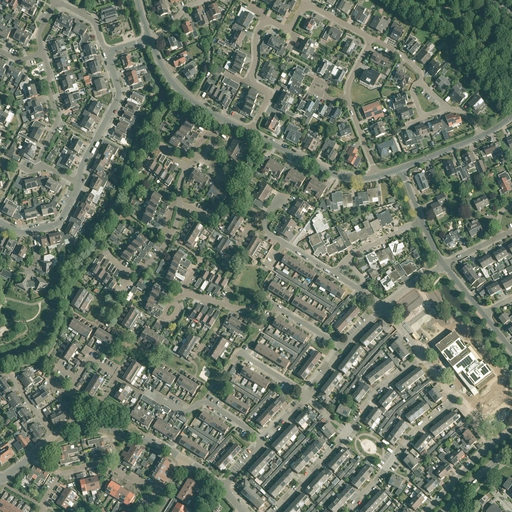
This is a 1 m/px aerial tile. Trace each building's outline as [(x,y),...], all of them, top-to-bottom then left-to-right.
[(10,0),(8,4),(13,7),(12,10),(15,11),(17,7),(16,7),(20,0),(19,0),(10,0)] [(25,10),(30,2),(26,0),(24,0),(22,5),(19,3),(16,9),(21,12),(23,9),(25,10)] [(166,9),(170,8),(167,0),(159,0),(160,4),(155,5),(158,13),(159,12),(161,16),(168,13),(166,9)] [(274,0),(274,1),(277,2),(272,10),(279,13),(283,4),(280,2),(280,0),(274,0)] [(287,7),(283,4),(279,13),(285,17),(289,9),(292,10),(296,2),(293,0),(291,4),(289,3),(287,7)] [(347,15),(351,6),(340,0),(339,0),(334,10),(339,12),(340,11),(347,15)] [(35,4),(30,2),(25,10),(28,12),(26,14),(32,17),(35,12),(32,10),(35,4)] [(216,16),(216,15),(220,14),(216,5),(209,7),(210,12),(211,12),(211,13),(207,15),(210,22),(215,20),(217,19),(216,16)] [(106,23),(116,20),(117,22),(124,19),(123,15),(115,18),(115,15),(116,15),(114,10),(117,10),(115,6),(111,7),(101,10),(102,14),(104,14),(106,18),(105,19),(106,23)] [(364,25),(368,18),(363,15),(366,10),(358,6),(355,11),(358,13),(354,19),(359,22),(359,23),(364,25)] [(242,19),(250,23),(253,18),(249,16),(251,13),(243,8),(242,12),(245,13),(242,19)] [(203,26),(208,24),(206,16),(203,17),(200,11),(193,13),(197,23),(202,21),(203,26)] [(63,27),(67,19),(63,16),(59,22),(57,21),(53,28),(55,30),(57,27),(62,30),(63,27)] [(318,26),(320,22),(313,18),(312,22),(308,20),(304,28),(307,29),(306,31),(310,32),(313,26),(314,27),(315,24),(318,26)] [(388,26),(391,21),(386,19),(385,22),(376,18),(371,27),(381,32),(385,25),(388,26)] [(72,21),(67,19),(63,27),(66,29),(64,31),(66,32),(66,33),(69,34),(72,29),(69,27),(72,21)] [(250,23),(242,19),(239,24),(236,22),(234,26),(237,27),(240,29),(242,26),(247,29),(250,23)] [(194,38),(195,38),(196,40),(199,39),(198,37),(195,28),(191,29),(189,23),(182,26),(185,35),(192,33),(194,38)] [(401,34),(404,29),(402,28),(402,27),(401,27),(400,27),(397,26),(398,25),(394,23),(390,31),(393,33),(391,37),(397,41),(399,38),(400,38),(402,34),(401,34)] [(72,29),(69,34),(71,36),(73,33),(78,35),(82,27),(78,24),(74,30),(72,29)] [(121,35),(124,34),(121,24),(111,27),(112,31),(110,31),(112,36),(117,35),(117,34),(120,33),(121,35)] [(15,30),(14,32),(16,33),(13,39),(19,42),(23,34),(20,32),(22,29),(17,26),(15,30)] [(5,29),(1,37),(7,40),(10,34),(12,35),(14,32),(15,30),(10,27),(8,30),(5,29)] [(87,29),(82,27),(78,35),(83,38),(80,42),(83,43),(87,37),(84,36),(87,29)] [(242,30),(240,29),(237,27),(235,31),(237,32),(235,34),(236,35),(234,38),(242,42),(242,41),(243,41),(246,37),(240,33),(242,30)] [(338,41),(342,33),(332,28),(331,32),(330,31),(330,33),(326,31),(323,39),(327,41),(330,36),(338,41)] [(23,34),(19,42),(24,45),(27,39),(30,40),(33,35),(28,32),(26,35),(23,34)] [(350,56),(356,45),(355,44),(356,41),(346,36),(344,40),(348,41),(342,52),(350,56)] [(405,45),(408,48),(407,50),(412,55),(419,47),(414,42),(416,40),(414,37),(413,38),(410,36),(406,42),(405,45)] [(274,49),(278,40),(272,37),(269,43),(264,40),(261,46),(267,49),(269,46),(274,49)] [(51,50),(61,47),(59,41),(61,41),(60,38),(54,40),(54,43),(50,44),(51,48),(51,50)] [(178,50),(183,48),(179,39),(175,40),(174,38),(168,41),(168,42),(165,43),(167,50),(170,49),(170,50),(171,49),(177,47),(178,50)] [(222,41),(221,42),(225,44),(232,48),(234,45),(239,48),(239,47),(240,47),(242,43),(241,43),(242,42),(234,38),(233,40),(232,40),(232,41),(230,40),(229,42),(226,40),(225,42),(222,41)] [(302,46),(314,53),(315,50),(310,47),(312,44),(314,46),(316,42),(310,39),(309,42),(305,40),(303,43),(303,42),(302,42),(300,45),(301,45),(302,46)] [(278,40),(274,49),(278,51),(276,53),(282,56),(285,51),(282,49),(284,44),(278,40)] [(86,53),(95,50),(93,45),(86,47),(85,44),(79,46),(81,51),(85,50),(86,53)] [(314,53),(302,46),(299,52),(302,54),(301,57),(307,60),(308,57),(309,57),(310,54),(312,55),(314,53)] [(61,47),(51,50),(52,53),(53,52),(54,56),(58,55),(59,58),(60,57),(66,56),(66,55),(67,55),(66,50),(62,51),(61,47)] [(429,50),(425,47),(420,53),(422,55),(417,60),(424,65),(430,58),(426,53),(429,50)] [(95,50),(86,53),(87,56),(84,57),(85,59),(83,59),(84,63),(91,61),(90,58),(96,56),(95,50)] [(187,55),(184,50),(178,53),(180,56),(172,61),(176,68),(178,66),(179,67),(183,65),(183,64),(186,62),(183,57),(187,55)] [(243,64),(243,63),(246,58),(240,56),(242,53),(236,50),(235,53),(238,54),(235,59),(236,60),(243,64)] [(387,63),(390,57),(383,54),(382,57),(375,53),(370,61),(382,67),(384,62),(387,63)] [(123,64),(131,62),(130,56),(129,56),(128,54),(121,56),(122,58),(121,59),(123,64)] [(66,56),(60,57),(60,60),(56,61),(57,65),(56,65),(57,68),(66,65),(64,59),(67,58),(66,56)] [(236,60),(234,65),(242,69),(244,64),(243,63),(243,64),(236,60)] [(334,68),(327,64),(328,62),(324,60),(317,73),(322,76),(324,73),(330,76),(331,74),(334,68)] [(91,61),(84,63),(86,68),(90,67),(91,70),(100,68),(98,62),(92,64),(91,61)] [(196,73),(193,69),(197,67),(193,61),(186,66),(188,69),(183,73),(186,77),(188,79),(196,73)] [(434,77),(441,69),(438,67),(438,66),(433,61),(428,66),(432,70),(429,73),(434,77)] [(133,67),(131,62),(123,64),(124,70),(125,69),(126,72),(136,69),(135,66),(133,67)] [(234,65),(231,63),(227,71),(236,75),(237,73),(240,74),(242,69),(234,65)] [(275,78),(277,74),(270,70),(273,66),(266,63),(262,71),(265,72),(263,77),(269,81),(271,77),(275,78)] [(66,65),(57,68),(58,70),(59,74),(64,73),(65,75),(72,73),(71,70),(68,71),(67,68),(70,67),(70,64),(66,65)] [(301,83),(304,77),(302,76),(305,70),(297,66),(295,69),(297,70),(294,74),(290,72),(288,76),(294,79),(301,83)] [(335,66),(334,68),(331,74),(336,77),(335,80),(341,83),(348,70),(343,68),(342,70),(335,66)] [(8,74),(5,72),(3,76),(6,77),(6,76),(9,78),(10,76),(12,77),(16,70),(11,67),(8,74)] [(100,68),(91,70),(92,73),(88,75),(90,80),(96,78),(95,75),(101,73),(100,68)] [(21,73),(16,70),(12,77),(15,78),(13,81),(15,83),(14,86),(16,87),(20,80),(18,79),(21,73)] [(378,78),(380,75),(371,70),(370,73),(365,71),(361,79),(373,86),(378,78)] [(128,80),(140,77),(139,74),(136,75),(135,71),(126,74),(127,78),(128,80)] [(406,85),(408,81),(409,82),(410,79),(409,78),(403,75),(403,74),(397,71),(394,79),(399,82),(397,86),(403,89),(405,84),(406,85)] [(72,73),(65,75),(66,78),(61,79),(62,83),(61,83),(62,86),(76,81),(75,79),(71,80),(70,77),(74,75),(73,73),(72,73)] [(140,79),(140,77),(128,80),(128,83),(129,83),(130,86),(139,84),(138,80),(140,79)] [(97,82),(96,78),(90,80),(91,86),(95,84),(96,88),(105,85),(103,80),(97,82)] [(444,92),(451,84),(446,80),(445,81),(441,78),(436,83),(440,87),(440,88),(444,92)] [(294,79),(290,87),(288,85),(285,89),(289,91),(294,94),(298,96),(302,90),(299,89),(302,83),(301,83),(294,79)] [(76,81),(62,86),(63,88),(64,88),(65,92),(69,90),(70,93),(72,92),(78,90),(78,88),(73,89),(72,85),(76,84),(76,81)] [(215,89),(216,88),(211,86),(211,84),(209,83),(206,88),(208,90),(206,94),(211,96),(215,89)] [(459,104),(464,98),(465,99),(467,97),(467,95),(466,93),(464,93),(462,95),(460,93),(461,92),(459,90),(461,87),(461,85),(458,83),(455,86),(449,92),(452,95),(450,97),(454,101),(455,100),(459,104)] [(27,94),(36,91),(34,86),(27,88),(26,85),(20,87),(21,90),(23,89),(25,95),(28,94),(27,94)] [(105,85),(96,88),(97,91),(93,92),(95,97),(101,95),(100,92),(107,90),(105,85)] [(211,96),(211,97),(216,100),(220,93),(220,92),(215,89),(211,96)] [(27,94),(28,94),(29,99),(23,101),(24,104),(26,103),(31,102),(31,99),(38,96),(36,91),(27,94)] [(255,100),(258,95),(250,91),(247,95),(248,96),(255,100)] [(294,94),(289,91),(287,95),(283,93),(280,99),(288,103),(291,97),(292,98),(294,94)] [(478,109),(484,103),(477,97),(480,94),(477,92),(474,95),(476,97),(469,105),(474,110),(472,111),(477,115),(481,111),(478,109)] [(142,103),(144,99),(133,93),(130,98),(132,100),(131,102),(138,106),(140,102),(142,103)] [(216,100),(215,101),(220,103),(224,96),(225,95),(220,93),(216,100)] [(402,103),(407,101),(404,93),(394,97),(396,103),(392,104),(394,109),(403,106),(402,103)] [(74,101),(77,100),(76,98),(73,99),(72,95),(63,98),(64,101),(64,102),(65,104),(74,101)] [(220,103),(219,104),(225,107),(226,105),(228,106),(232,101),(229,99),(224,96),(220,103)] [(248,96),(246,101),(247,101),(254,105),(256,100),(255,100),(248,96)] [(91,107),(99,111),(102,107),(96,103),(97,101),(92,97),(90,100),(94,102),(91,107)] [(288,103),(280,99),(277,104),(280,106),(278,110),(284,113),(286,109),(285,108),(288,103)] [(36,100),(31,102),(26,103),(27,108),(29,108),(30,111),(31,111),(31,110),(41,108),(42,107),(41,102),(37,103),(36,100)] [(74,101),(65,104),(65,107),(66,107),(67,110),(72,109),(73,111),(79,109),(78,107),(76,107),(74,101)] [(247,101),(244,106),(245,107),(252,110),(255,105),(254,105),(247,101)] [(301,101),(299,105),(298,108),(297,109),(305,113),(303,116),(307,118),(310,112),(314,105),(309,102),(307,104),(301,101)] [(138,112),(140,108),(128,102),(125,107),(128,109),(127,112),(133,115),(136,111),(138,112)] [(375,120),(382,118),(380,111),(381,111),(378,103),(363,108),(367,119),(374,116),(375,120)] [(310,112),(307,118),(308,118),(307,120),(309,121),(310,119),(311,120),(312,117),(320,121),(323,116),(327,108),(322,105),(320,108),(314,105),(310,112)] [(99,111),(91,107),(89,112),(85,110),(84,113),(89,116),(91,113),(97,116),(99,111)] [(245,107),(242,112),(241,111),(239,114),(245,116),(246,114),(250,116),(253,111),(252,110),(245,107)] [(31,110),(31,111),(32,114),(28,116),(30,122),(41,119),(39,114),(43,113),(42,112),(43,112),(44,111),(43,109),(42,108),(41,108),(31,110)] [(333,111),(327,108),(323,116),(331,120),(329,122),(332,124),(331,127),(332,128),(334,125),(333,124),(335,121),(337,117),(339,118),(342,112),(340,111),(334,108),(333,111)] [(403,120),(413,116),(410,109),(405,111),(404,108),(397,111),(398,114),(400,113),(403,120)] [(7,116),(4,114),(0,120),(0,121),(4,124),(6,121),(10,124),(15,113),(10,111),(7,116)] [(134,122),(136,118),(125,112),(122,117),(125,118),(123,121),(130,125),(132,121),(134,122)] [(89,116),(84,113),(82,115),(86,117),(83,122),(91,126),(94,121),(88,118),(89,116)] [(443,120),(446,130),(447,133),(453,130),(451,125),(460,122),(458,115),(453,117),(452,114),(445,117),(446,119),(443,120)] [(278,123),(281,118),(275,115),(272,121),(268,119),(264,127),(268,129),(267,130),(274,133),(279,124),(278,123)] [(446,130),(443,120),(440,121),(439,119),(435,121),(436,122),(430,124),(433,132),(439,130),(440,132),(446,130)] [(32,133),(40,137),(43,133),(39,130),(42,124),(37,121),(34,122),(31,128),(34,129),(32,133)] [(130,131),(132,127),(120,121),(118,126),(120,128),(119,131),(126,134),(128,130),(130,131)] [(91,126),(83,122),(81,127),(74,123),(73,126),(81,131),(83,128),(89,131),(91,126)] [(182,127),(190,132),(191,133),(194,127),(187,122),(185,125),(184,124),(182,127)] [(382,128),(384,128),(382,122),(370,127),(372,132),(373,132),(376,138),(384,134),(382,128)] [(296,144),(301,135),(296,132),(298,129),(290,124),(284,134),(288,136),(286,139),(296,144)] [(342,137),(351,133),(348,126),(342,129),(341,125),(334,128),(336,134),(340,133),(342,137)] [(421,137),(429,134),(427,126),(424,127),(423,125),(415,129),(418,136),(421,135),(421,137)] [(190,132),(182,127),(180,130),(179,130),(177,133),(185,137),(186,138),(193,142),(195,141),(191,138),(189,137),(188,134),(190,132)] [(125,140),(124,140),(127,136),(116,130),(113,135),(115,137),(113,139),(122,144),(123,144),(125,140)] [(416,140),(414,135),(411,136),(409,131),(402,133),(405,142),(405,143),(406,146),(407,147),(409,146),(411,146),(417,144),(416,141),(416,140)] [(40,137),(32,133),(31,136),(28,134),(27,135),(26,136),(23,135),(22,137),(26,140),(30,141),(31,139),(38,142),(40,137)] [(185,137),(177,133),(175,136),(175,135),(173,138),(180,143),(189,148),(190,146),(186,144),(186,143),(184,142),(183,140),(185,137)] [(317,143),(314,141),(311,140),(313,135),(311,134),(308,133),(303,143),(306,144),(304,148),(312,152),(317,143)] [(72,145),(80,149),(83,144),(77,141),(78,138),(73,136),(72,138),(74,139),(72,142),(74,143),(72,145)] [(180,143),(173,138),(171,141),(170,141),(168,144),(177,149),(180,143)] [(26,143),(23,148),(34,153),(37,149),(30,145),(32,142),(30,141),(26,140),(25,142),(26,143)] [(232,145),(230,148),(238,153),(240,150),(242,151),(245,147),(245,148),(246,148),(234,140),(231,144),(232,145)] [(324,149),(327,151),(324,157),(327,158),(327,159),(332,162),(337,153),(334,151),(334,150),(333,150),(336,144),(329,140),(328,142),(324,149)] [(393,153),(397,151),(393,140),(377,146),(381,157),(388,154),(386,149),(391,147),(393,153)] [(107,142),(103,150),(112,155),(114,156),(118,149),(107,142)] [(483,158),(486,156),(492,154),(494,157),(502,154),(499,146),(495,147),(494,144),(483,148),(484,151),(481,152),(483,158)] [(80,149),(72,145),(71,147),(70,147),(69,149),(65,147),(64,150),(67,152),(70,153),(71,151),(78,154),(80,149)] [(349,155),(345,161),(355,166),(357,163),(358,163),(360,159),(353,155),(356,150),(350,147),(350,148),(347,154),(349,155)] [(34,153),(23,148),(22,150),(21,150),(18,155),(23,157),(25,155),(31,158),(34,153)] [(238,153),(230,148),(228,152),(227,151),(225,155),(236,162),(237,162),(236,161),(238,158),(236,156),(238,153)] [(112,155),(103,150),(100,155),(101,155),(100,158),(101,159),(106,162),(110,164),(111,161),(109,159),(112,155)] [(70,153),(67,152),(64,157),(66,157),(64,160),(72,164),(75,159),(69,156),(70,153)] [(476,162),(472,153),(464,156),(470,170),(474,167),(473,163),(476,162)] [(106,162),(101,159),(99,161),(97,160),(95,165),(104,170),(106,165),(105,164),(106,162)] [(272,172),(277,164),(270,159),(263,171),(267,173),(269,171),(272,172)] [(72,164),(64,160),(63,162),(62,162),(61,161),(59,162),(58,163),(56,165),(62,168),(63,166),(70,169),(72,164)] [(152,173),(156,166),(157,165),(151,161),(150,162),(147,160),(143,166),(149,170),(149,171),(152,173)] [(460,172),(461,177),(463,181),(466,179),(461,166),(455,169),(452,161),(444,165),(449,177),(460,172)] [(476,163),(481,175),(487,173),(482,161),(476,163)] [(285,168),(277,164),(272,172),(275,174),(273,177),(278,180),(282,173),(284,174),(287,170),(285,168)] [(104,170),(95,165),(92,170),(95,171),(93,174),(98,177),(99,177),(103,179),(105,176),(101,174),(104,170)] [(156,166),(152,173),(155,175),(154,176),(157,178),(162,170),(163,169),(156,166)] [(288,175),(286,177),(284,181),(288,184),(290,181),(293,183),(298,174),(291,170),(288,168),(287,170),(284,174),(285,174),(288,175)] [(197,183),(202,175),(199,173),(200,172),(195,169),(188,181),(189,181),(193,183),(194,181),(197,183)] [(439,180),(434,169),(431,170),(435,181),(439,180)] [(162,170),(157,178),(160,180),(160,181),(163,182),(167,175),(168,174),(162,170)] [(422,191),(429,187),(423,173),(415,177),(419,188),(420,187),(422,191)] [(507,181),(511,180),(508,174),(506,174),(506,173),(500,175),(499,176),(500,178),(500,179),(499,180),(500,182),(499,183),(502,190),(500,191),(502,195),(511,190),(507,181)] [(305,178),(298,174),(293,183),(296,184),(294,187),(298,190),(305,178)] [(167,175),(163,182),(163,183),(166,185),(165,185),(168,187),(173,179),(167,175)] [(205,177),(202,175),(197,183),(200,185),(199,187),(203,189),(202,190),(203,189),(204,190),(207,185),(209,186),(212,181),(209,179),(210,178),(206,176),(205,177)] [(41,178),(41,187),(44,189),(45,188),(50,190),(54,182),(52,181),(52,180),(50,178),(48,182),(46,181),(47,179),(44,177),(41,177),(41,178)] [(94,178),(92,183),(101,188),(105,180),(103,179),(99,177),(97,179),(94,178)] [(41,187),(41,178),(35,180),(35,178),(29,179),(30,181),(32,189),(41,187)] [(314,192),(319,183),(312,179),(305,191),(310,193),(311,190),(314,192)] [(32,189),(30,181),(27,181),(27,180),(24,180),(25,186),(22,186),(24,192),(27,192),(26,191),(32,189)] [(54,182),(50,190),(55,193),(55,192),(58,193),(60,188),(58,187),(60,184),(57,182),(57,184),(54,182)] [(101,188),(92,183),(89,188),(93,190),(92,192),(97,195),(101,188)] [(260,192),(268,197),(273,190),(261,183),(259,187),(261,189),(260,192)] [(326,187),(319,183),(314,192),(317,194),(315,197),(320,199),(326,187)] [(216,197),(221,189),(218,187),(214,184),(207,195),(208,195),(212,197),(213,196),(216,197)] [(221,189),(216,197),(219,199),(218,201),(222,203),(221,204),(222,204),(228,193),(224,190),(224,191),(221,189)] [(367,190),(367,193),(368,202),(372,201),(372,199),(378,198),(378,205),(381,204),(381,196),(377,197),(377,189),(367,190)] [(97,195),(92,192),(90,195),(86,193),(84,198),(92,202),(93,203),(97,195)] [(268,197),(260,192),(258,194),(257,194),(255,193),(252,197),(264,204),(268,197)] [(342,203),(341,192),(335,193),(335,194),(332,195),(333,202),(330,203),(329,200),(326,201),(327,207),(330,207),(330,211),(333,210),(334,211),(338,211),(337,203),(342,203)] [(341,192),(342,203),(343,208),(347,207),(347,208),(353,207),(353,210),(356,210),(355,202),(355,201),(352,201),(351,195),(342,196),(341,192)] [(151,199),(158,204),(162,198),(154,193),(152,196),(151,199)] [(368,202),(367,193),(357,194),(358,202),(355,202),(356,210),(359,210),(359,206),(363,205),(362,203),(368,202)] [(445,205),(444,205),(444,203),(448,201),(444,193),(436,197),(438,202),(431,206),(436,217),(443,213),(448,211),(445,205)] [(92,202),(84,198),(81,203),(82,203),(81,206),(93,213),(94,212),(89,209),(90,207),(89,207),(92,202)] [(481,208),(489,204),(486,198),(483,199),(482,198),(474,202),(479,211),(482,209),(481,208)] [(11,209),(13,204),(13,203),(6,199),(3,205),(5,206),(2,213),(7,215),(11,209)] [(148,205),(148,206),(155,210),(159,204),(158,204),(151,199),(149,202),(150,203),(148,205)] [(293,206),(302,212),(304,209),(306,211),(309,206),(297,199),(293,206)] [(49,206),(46,206),(48,215),(54,214),(52,209),(56,208),(58,204),(56,203),(53,201),(52,200),(51,202),(52,202),(51,204),(48,204),(49,206)] [(38,210),(37,204),(36,202),(34,203),(34,205),(34,208),(32,208),(32,210),(29,210),(32,219),(37,218),(35,211),(38,210)] [(18,207),(13,204),(11,209),(7,215),(12,218),(15,212),(16,212),(18,220),(22,219),(21,214),(20,212),(20,211),(17,209),(18,207)] [(48,215),(46,206),(43,207),(43,206),(40,206),(40,204),(37,204),(38,210),(41,209),(43,216),(48,215)] [(78,208),(76,213),(84,217),(86,213),(92,216),(93,213),(81,206),(79,208),(78,208)] [(156,211),(155,210),(148,206),(147,208),(145,207),(143,211),(146,212),(145,213),(153,217),(154,214),(156,214),(158,215),(156,219),(157,219),(161,222),(163,219),(162,218),(164,215),(156,211)] [(302,212),(293,206),(289,213),(300,221),(303,216),(300,215),(302,212)] [(21,207),(20,211),(20,212),(21,214),(24,213),(26,220),(32,219),(29,210),(27,211),(26,209),(24,210),(23,207),(21,207)] [(378,220),(382,228),(391,224),(390,222),(393,221),(388,210),(385,212),(386,214),(381,216),(380,215),(376,217),(378,220)] [(84,217),(76,213),(73,218),(76,219),(74,222),(80,225),(81,225),(82,223),(81,222),(84,217)] [(154,218),(153,217),(145,213),(144,215),(145,216),(141,222),(147,226),(149,223),(150,224),(154,218)] [(232,219),(241,225),(243,220),(241,219),(242,217),(238,214),(237,216),(235,215),(232,219)] [(313,225),(317,234),(325,230),(329,228),(327,225),(326,225),(323,220),(320,214),(316,216),(317,217),(314,219),(312,221),(314,225),(313,225)] [(283,226),(292,232),(297,224),(285,217),(282,222),(285,223),(283,226)] [(232,219),(230,224),(238,229),(241,225),(232,219)] [(192,228),(200,233),(203,228),(193,222),(193,221),(191,220),(190,222),(194,225),(192,227),(192,228)] [(367,220),(365,222),(369,229),(371,228),(374,233),(382,229),(382,228),(378,220),(373,223),(373,222),(369,224),(367,220)] [(474,220),(471,222),(468,223),(470,226),(467,228),(472,237),(478,234),(476,231),(482,228),(479,223),(476,224),(474,220)] [(80,225),(74,222),(73,224),(70,223),(68,228),(77,233),(79,228),(78,227),(80,225)] [(369,229),(365,222),(362,223),(365,228),(361,230),(362,231),(357,234),(359,240),(360,242),(361,242),(361,243),(364,241),(370,238),(366,231),(369,229)] [(192,228),(192,227),(190,226),(191,226),(188,224),(187,227),(188,227),(188,228),(190,230),(189,232),(197,237),(200,233),(192,228)] [(230,224),(227,228),(235,233),(238,229),(230,224)] [(292,232),(283,226),(282,229),(279,227),(276,231),(288,239),(292,232)] [(346,241),(342,233),(339,226),(336,228),(341,237),(337,239),(338,240),(332,242),(333,244),(334,244),(337,252),(338,253),(347,249),(343,242),(346,241)] [(65,236),(67,240),(69,243),(70,242),(71,244),(72,244),(70,241),(73,237),(74,238),(77,233),(68,228),(65,233),(67,234),(65,236)] [(235,233),(227,228),(224,233),(233,238),(235,233)] [(446,246),(448,245),(450,248),(455,245),(454,242),(463,237),(463,238),(464,238),(459,228),(457,229),(458,231),(457,232),(456,231),(446,237),(447,239),(446,240),(444,241),(446,246)] [(189,232),(187,231),(188,231),(185,229),(184,231),(188,234),(186,237),(194,242),(197,237),(189,232)] [(142,246),(145,248),(150,251),(151,249),(145,246),(146,244),(144,243),(146,240),(143,238),(145,236),(137,231),(137,232),(134,237),(136,238),(134,241),(142,246)] [(359,240),(357,234),(356,232),(347,236),(345,232),(342,233),(346,241),(348,239),(351,244),(359,240)] [(67,240),(65,236),(62,233),(60,235),(59,234),(54,235),(56,245),(61,243),(62,245),(65,244),(64,241),(67,240)] [(186,237),(185,236),(185,235),(182,234),(181,236),(185,238),(183,241),(191,246),(194,242),(186,237)] [(317,234),(311,237),(309,238),(313,247),(317,245),(318,248),(325,245),(325,244),(324,242),(321,243),(317,234)] [(48,238),(46,239),(48,247),(48,248),(51,247),(51,246),(56,245),(54,235),(48,236),(49,238),(48,238)] [(46,239),(46,237),(40,238),(41,241),(36,242),(37,246),(39,245),(39,247),(42,246),(43,248),(48,247),(46,239)] [(222,237),(220,242),(228,247),(230,248),(231,247),(229,245),(231,243),(222,237)] [(254,237),(252,241),(260,246),(263,242),(258,239),(254,237)] [(7,240),(7,241),(3,248),(6,250),(4,253),(9,256),(11,252),(12,252),(15,246),(12,245),(13,243),(7,240)] [(142,246),(134,241),(132,244),(131,243),(129,247),(137,251),(138,252),(140,253),(145,256),(146,254),(140,251),(141,250),(140,249),(142,246)] [(252,241),(249,246),(257,251),(260,246),(252,241)] [(389,254),(393,263),(396,261),(394,256),(397,255),(396,252),(404,248),(402,243),(399,245),(397,241),(388,245),(392,253),(389,254)] [(220,242),(217,246),(225,252),(227,253),(228,251),(227,250),(228,247),(220,242)] [(325,245),(318,248),(322,256),(327,253),(329,257),(337,252),(334,244),(333,244),(328,247),(327,245),(327,246),(326,244),(325,244),(325,245)] [(23,259),(22,258),(26,249),(24,248),(23,247),(22,246),(21,247),(20,246),(17,253),(14,251),(11,257),(16,260),(16,261),(20,263),(23,259)] [(127,249),(125,252),(132,256),(133,257),(137,251),(129,247),(129,246),(127,249)] [(217,246),(214,251),(218,253),(223,256),(225,257),(226,255),(224,254),(225,252),(217,246)] [(249,246),(246,250),(255,255),(257,251),(249,246)] [(504,248),(499,251),(503,259),(508,256),(504,248)] [(246,250),(244,255),(252,260),(255,255),(246,250)] [(384,250),(375,255),(378,261),(379,263),(388,259),(390,262),(390,264),(393,263),(389,254),(386,255),(384,250)] [(503,259),(499,251),(494,254),(498,262),(503,259)] [(132,256),(125,252),(123,255),(122,254),(120,257),(128,262),(132,256)] [(180,265),(187,269),(189,266),(184,263),(184,264),(180,262),(184,255),(178,252),(173,260),(174,261),(180,265)] [(375,255),(374,252),(365,257),(369,265),(378,261),(375,255)] [(44,256),(44,257),(44,260),(40,266),(43,271),(50,272),(53,267),(50,261),(50,260),(54,259),(54,257),(50,255),(44,256)] [(100,270),(101,269),(96,266),(99,262),(101,263),(105,257),(102,255),(101,256),(99,255),(98,256),(100,257),(98,261),(96,259),(93,264),(94,265),(90,272),(93,274),(92,275),(95,277),(100,270)] [(286,266),(291,259),(285,256),(281,262),(286,266)] [(489,256),(484,259),(489,266),(494,263),(489,256)] [(291,259),(286,266),(291,269),(296,262),(291,259)] [(489,266),(484,259),(479,262),(483,269),(489,266)] [(174,261),(170,267),(171,267),(178,271),(185,275),(187,272),(182,269),(181,270),(178,268),(180,265),(174,261)] [(296,262),(291,269),(296,272),(301,265),(296,262)] [(397,262),(395,264),(400,272),(403,270),(407,277),(417,270),(415,266),(413,267),(410,263),(402,269),(397,262)] [(472,270),(476,268),(476,269),(479,267),(476,262),(473,264),(469,267),(469,266),(466,263),(462,267),(464,270),(462,271),(465,276),(472,270)] [(400,272),(395,264),(392,266),(393,267),(395,271),(387,276),(389,278),(393,284),(401,278),(398,274),(400,272)] [(306,268),(301,265),(296,272),(302,275),(306,268)] [(171,267),(168,273),(169,273),(175,277),(183,282),(185,279),(179,276),(175,274),(178,271),(171,267)] [(306,268),(302,275),(307,278),(311,271),(306,268)] [(1,274),(9,278),(11,274),(3,270),(1,274)] [(100,270),(95,277),(98,279),(97,280),(100,282),(105,274),(105,275),(106,274),(100,270)] [(472,270),(465,276),(469,281),(476,275),(472,270)] [(316,275),(311,271),(307,278),(312,281),(316,275)] [(205,282),(209,275),(203,272),(197,282),(199,283),(201,280),(205,282)] [(169,273),(165,279),(172,283),(175,285),(180,288),(182,285),(177,282),(177,283),(173,281),(175,277),(169,273)] [(105,274),(100,282),(103,284),(103,285),(105,286),(105,287),(110,279),(111,278),(105,275),(105,274)] [(209,274),(209,275),(205,282),(203,284),(206,286),(208,282),(211,284),(215,278),(209,274)] [(479,280),(476,275),(469,281),(472,285),(474,284),(478,288),(484,283),(481,279),(479,280)] [(389,278),(387,276),(384,278),(386,280),(381,284),(386,291),(394,286),(393,284),(389,278)] [(216,277),(215,278),(211,284),(208,289),(210,290),(212,287),(213,286),(214,287),(216,289),(221,280),(216,277)] [(320,287),(324,280),(319,277),(315,284),(320,287)] [(31,282),(31,288),(34,288),(40,291),(45,288),(45,281),(40,278),(34,282),(31,282)] [(31,288),(31,282),(28,282),(22,279),(17,282),(17,289),(22,292),(28,288),(31,288)] [(110,279),(105,287),(108,289),(111,291),(111,292),(116,283),(110,279)] [(216,289),(218,290),(220,287),(224,289),(228,282),(222,279),(221,280),(216,289)] [(324,280),(320,287),(325,290),(330,283),(324,280)] [(511,287),(507,280),(502,282),(506,290),(511,287)] [(159,295),(163,297),(164,295),(161,293),(161,292),(162,293),(164,290),(161,288),(162,286),(157,283),(156,285),(155,285),(151,291),(152,291),(159,295)] [(273,293),(277,286),(272,283),(267,290),(273,293)] [(335,286),(330,283),(325,290),(330,293),(335,286)] [(492,286),(496,294),(501,291),(497,283),(492,286)] [(282,289),(277,286),(273,293),(278,296),(282,289)] [(335,286),(330,293),(336,296),(340,289),(335,286)] [(496,294),(492,286),(486,289),(491,297),(496,294)] [(282,289),(278,296),(283,299),(287,292),(282,289)] [(345,293),(340,289),(336,296),(341,299),(345,293)] [(91,300),(92,297),(89,295),(89,294),(81,290),(80,292),(79,292),(77,296),(75,294),(73,299),(74,300),(72,304),(73,304),(71,306),(79,311),(80,311),(83,313),(85,310),(91,301),(91,300)] [(152,291),(149,297),(150,297),(159,302),(159,303),(160,301),(157,298),(159,295),(152,291)] [(292,295),(287,292),(283,299),(288,302),(292,295)] [(150,297),(147,303),(148,303),(157,309),(162,312),(164,309),(160,306),(158,307),(156,306),(157,305),(159,302),(150,297)] [(296,308),(301,301),(296,298),(291,304),(296,308)] [(306,304),(301,301),(296,308),(302,311),(306,304)] [(148,303),(144,309),(148,311),(147,313),(153,317),(156,313),(155,312),(157,309),(148,303)] [(311,307),(306,304),(302,311),(307,314),(311,307)] [(326,304),(325,307),(330,310),(329,311),(332,313),(334,309),(326,304)] [(348,309),(356,316),(360,312),(354,306),(352,309),(350,307),(348,309)] [(193,319),(197,313),(200,309),(197,307),(194,313),(190,311),(188,310),(186,315),(187,316),(187,317),(192,320),(193,319)] [(311,307),(307,314),(312,317),(316,310),(311,307)] [(132,308),(130,312),(138,317),(140,313),(132,308)] [(356,316),(348,309),(346,311),(348,313),(346,315),(352,321),(356,316)] [(316,310),(312,317),(317,320),(321,313),(322,312),(319,310),(318,312),(316,310)] [(130,312),(127,317),(135,322),(138,317),(130,312)] [(200,315),(197,313),(193,319),(199,323),(199,322),(203,315),(205,313),(202,312),(200,315)] [(321,313),(317,320),(322,323),(326,316),(321,313)] [(352,321),(346,315),(344,313),(340,318),(342,320),(348,325),(352,321)] [(206,318),(203,315),(199,322),(205,325),(205,324),(209,318),(211,315),(209,314),(206,318)] [(230,329),(236,320),(237,319),(239,316),(237,315),(234,319),(231,318),(230,320),(227,319),(228,319),(227,318),(223,325),(226,326),(230,329)] [(507,326),(511,322),(511,316),(509,319),(505,315),(499,319),(504,325),(505,324),(507,326)] [(213,320),(209,318),(205,324),(211,328),(217,318),(215,316),(213,320)] [(73,330),(79,322),(80,321),(82,319),(80,317),(77,322),(74,320),(69,327),(73,330)] [(127,317),(124,321),(132,326),(135,322),(127,317)] [(278,329),(282,322),(277,319),(272,326),(278,329)] [(79,322),(73,330),(72,333),(76,336),(78,333),(83,325),(84,324),(85,324),(86,322),(84,320),(81,324),(79,322)] [(240,323),(236,320),(230,329),(235,332),(240,323)] [(348,325),(342,320),(338,324),(344,329),(348,325)] [(132,326),(124,321),(121,326),(130,331),(132,326)] [(378,325),(383,331),(386,334),(391,329),(382,321),(378,325)] [(282,322),(278,329),(283,332),(287,325),(282,322)] [(83,325),(78,333),(83,336),(88,328),(89,327),(91,324),(88,323),(86,327),(83,325)] [(240,323),(235,332),(239,334),(244,326),(240,323)] [(344,329),(338,324),(336,326),(333,323),(331,326),(340,334),(344,329)] [(383,331),(378,325),(377,324),(372,329),(379,335),(383,331)] [(292,328),(287,325),(283,332),(288,335),(292,328)] [(88,328),(83,336),(87,339),(93,330),(94,330),(95,327),(93,326),(90,330),(88,328)] [(249,328),(244,326),(239,334),(243,337),(249,328)] [(292,328),(288,335),(293,338),(297,331),(292,328)] [(98,329),(93,338),(97,340),(103,332),(98,329)] [(379,335),(372,329),(368,333),(374,339),(379,335)] [(145,340),(150,333),(145,330),(139,339),(137,342),(139,343),(142,339),(145,340)] [(302,335),(297,331),(293,338),(298,341),(302,335)] [(103,332),(97,340),(96,342),(101,344),(102,343),(107,335),(103,332)] [(455,332),(436,347),(474,396),(479,392),(477,391),(479,390),(496,377),(470,344),(466,346),(455,332)] [(150,333),(145,340),(144,342),(143,342),(141,344),(144,346),(146,341),(149,343),(154,335),(150,333)] [(374,339),(368,333),(364,337),(370,344),(374,339)] [(111,337),(106,346),(110,348),(117,338),(119,335),(117,334),(114,339),(111,337)] [(107,335),(102,343),(106,346),(111,337),(107,335)] [(154,335),(149,343),(148,345),(146,347),(148,349),(151,344),(154,346),(159,338),(154,335)] [(224,348),(224,347),(227,343),(217,337),(217,336),(215,335),(213,337),(218,339),(216,342),(224,348)] [(302,335),(298,341),(303,344),(305,342),(307,338),(302,335)] [(187,340),(194,345),(196,346),(196,347),(198,348),(200,346),(195,344),(197,340),(190,336),(187,340)] [(370,344),(364,337),(359,342),(366,348),(370,344)] [(159,338),(154,346),(153,348),(152,348),(151,350),(153,351),(156,347),(159,349),(164,341),(159,338)] [(395,351),(402,345),(398,341),(394,344),(391,338),(384,345),(388,350),(390,349),(392,350),(393,349),(395,351)] [(224,348),(216,342),(214,341),(212,339),(211,341),(215,344),(213,347),(223,353),(226,348),(224,347),(224,348)] [(66,348),(74,353),(77,348),(67,342),(68,342),(65,340),(64,342),(68,345),(66,348)] [(187,340),(184,345),(191,350),(193,351),(196,353),(197,351),(193,348),(194,345),(187,340)] [(294,348),(293,350),(299,354),(303,348),(304,348),(307,343),(305,342),(303,344),(301,346),(298,350),(294,348)] [(223,353),(213,347),(211,346),(212,345),(209,344),(208,346),(212,349),(210,352),(218,357),(220,358),(223,353)] [(260,354),(264,347),(259,344),(255,351),(260,354)] [(66,348),(65,347),(65,346),(62,345),(61,347),(65,350),(63,352),(63,353),(71,358),(74,353),(66,348)] [(184,345),(181,350),(189,354),(191,355),(190,356),(193,357),(194,355),(190,352),(191,350),(184,345)] [(406,350),(402,345),(395,351),(399,356),(406,350)] [(353,350),(360,356),(364,351),(356,346),(353,350)] [(269,350),(264,347),(260,354),(265,357),(269,350)] [(218,357),(210,352),(208,351),(209,350),(206,348),(205,351),(209,353),(207,356),(215,361),(218,357)] [(63,353),(63,352),(62,352),(62,351),(59,349),(57,353),(59,354),(60,353),(62,354),(60,357),(68,362),(71,358),(63,353)] [(189,354),(181,350),(178,354),(186,359),(188,360),(187,361),(190,362),(191,360),(187,357),(189,354)] [(269,350),(265,357),(270,360),(274,353),(269,350)] [(353,350),(349,355),(356,361),(360,356),(353,350)] [(409,355),(406,350),(399,356),(403,362),(409,357),(408,356),(409,355)] [(298,355),(290,351),(288,353),(293,356),(292,358),(295,360),(296,358),(298,355)] [(315,352),(312,357),(318,361),(322,357),(315,352)] [(274,353),(270,360),(275,363),(279,356),(274,353)] [(349,355),(345,360),(352,365),(356,361),(349,355)] [(284,359),(279,356),(275,363),(280,366),(284,359)] [(286,357),(284,359),(280,366),(285,369),(290,363),(286,361),(288,359),(286,357)] [(318,361),(312,357),(308,361),(315,366),(318,361)] [(345,360),(342,365),(349,370),(352,365),(345,360)] [(389,360),(384,364),(390,371),(395,367),(389,360)] [(315,366),(308,361),(305,366),(311,371),(315,366)] [(133,362),(131,365),(130,366),(139,372),(139,370),(141,367),(133,362)] [(384,364),(380,367),(385,374),(390,371),(384,364)] [(157,367),(152,375),(157,378),(162,370),(163,368),(163,369),(165,366),(163,365),(160,369),(157,367)] [(349,370),(342,365),(338,369),(345,375),(349,370)] [(130,366),(129,368),(128,371),(136,376),(137,374),(139,372),(130,366)] [(305,366),(301,371),(307,376),(311,371),(305,366)] [(367,370),(365,368),(364,367),(358,376),(361,379),(362,379),(364,375),(363,374),(366,370),(367,370)] [(380,367),(375,371),(380,378),(385,374),(380,367)] [(22,383),(31,377),(28,374),(31,372),(28,368),(19,374),(21,376),(19,378),(22,383)] [(157,378),(156,380),(160,382),(161,381),(162,381),(166,373),(168,371),(168,372),(170,369),(168,368),(165,372),(162,370),(157,378)] [(245,378),(249,371),(244,368),(241,371),(240,370),(237,375),(240,376),(240,375),(245,378)] [(414,371),(420,379),(424,375),(419,368),(414,371)] [(136,376),(128,371),(125,375),(133,380),(136,376)] [(169,375),(166,373),(162,381),(166,384),(171,376),(172,374),(173,374),(174,372),(172,371),(169,375)] [(254,374),(249,371),(245,378),(250,381),(254,374)] [(307,376),(301,371),(297,375),(304,380),(307,376)] [(375,371),(370,375),(375,382),(380,378),(375,371)] [(420,379),(414,371),(409,375),(415,382),(420,379)] [(335,372),(332,377),(339,383),(342,378),(335,372)] [(174,378),(171,376),(166,384),(171,387),(177,377),(179,375),(176,373),(174,378)] [(259,377),(254,374),(250,381),(255,384),(259,377)] [(95,375),(92,380),(100,385),(100,384),(102,381),(104,383),(105,381),(103,379),(103,380),(95,375)] [(133,380),(125,375),(122,379),(130,385),(133,380)] [(375,382),(370,375),(365,378),(371,385),(375,382)] [(415,382),(409,375),(405,379),(410,386),(415,382)] [(180,387),(185,379),(181,376),(175,385),(180,387)] [(355,379),(352,383),(354,385),(357,381),(359,382),(361,379),(358,376),(355,379)] [(31,377),(22,383),(26,389),(29,387),(30,389),(42,381),(41,379),(40,378),(38,378),(37,379),(36,379),(35,380),(33,381),(31,377)] [(259,377),(255,384),(258,386),(257,388),(259,389),(264,380),(259,377)] [(332,377),(328,382),(335,387),(339,383),(332,377)] [(185,379),(180,387),(184,390),(190,382),(185,379)] [(410,386),(405,379),(400,382),(405,390),(410,386)] [(92,380),(89,384),(97,389),(99,386),(101,387),(102,385),(100,384),(100,385),(92,380)] [(264,380),(259,389),(258,390),(261,392),(263,389),(265,390),(270,383),(264,380)] [(7,382),(0,387),(0,389),(1,392),(0,392),(0,393),(1,395),(0,396),(0,399),(1,398),(10,392),(8,390),(11,388),(7,382)] [(190,382),(184,390),(189,393),(194,384),(190,382)] [(328,382),(324,387),(331,392),(335,387),(328,382)] [(405,390),(400,382),(395,386),(400,393),(405,390)] [(89,384),(87,389),(94,394),(95,393),(96,391),(98,392),(99,390),(97,389),(89,384)] [(198,387),(194,384),(189,393),(193,396),(198,387)] [(362,384),(359,389),(366,394),(369,389),(362,384)] [(120,389),(127,394),(130,391),(132,392),(133,391),(131,389),(130,389),(123,385),(121,388),(119,387),(117,389),(119,390),(120,389)] [(37,394),(43,402),(48,398),(42,390),(45,388),(42,387),(39,389),(41,391),(37,394)] [(331,392),(324,387),(320,392),(321,392),(327,397),(331,392)] [(432,399),(439,393),(435,388),(428,394),(432,399)] [(94,394),(87,389),(84,394),(91,398),(93,395),(95,396),(97,395),(95,393),(94,394)] [(120,389),(119,390),(118,392),(116,391),(115,393),(117,394),(125,399),(127,394),(120,389)] [(366,394),(359,389),(355,393),(362,399),(366,394)] [(386,394),(393,400),(397,396),(390,390),(386,394)] [(265,397),(267,400),(271,395),(273,397),(275,395),(271,391),(269,393),(265,397)] [(10,392),(1,398),(4,401),(5,401),(7,400),(10,404),(18,398),(14,393),(12,394),(10,392)] [(321,392),(317,397),(326,405),(329,401),(333,404),(335,403),(333,401),(327,397),(321,392)] [(230,406),(235,397),(233,396),(234,394),(231,393),(225,402),(230,406)] [(362,399),(355,393),(351,398),(358,404),(362,399)] [(442,398),(439,393),(432,399),(435,404),(442,398)] [(43,402),(37,394),(33,396),(32,394),(27,397),(33,406),(36,404),(37,406),(43,402)] [(117,394),(115,397),(113,396),(112,397),(114,399),(120,402),(120,403),(123,404),(124,404),(125,402),(126,402),(127,400),(125,399),(117,394)] [(393,400),(386,394),(382,399),(389,405),(393,400)] [(251,396),(249,398),(254,402),(256,404),(258,401),(256,399),(251,396)] [(238,399),(235,397),(230,406),(235,409),(240,402),(237,401),(238,399)] [(18,398),(10,404),(12,407),(8,410),(9,411),(8,412),(6,413),(8,416),(13,413),(22,407),(20,405),(22,403),(18,398)] [(273,405),(279,410),(283,406),(282,405),(284,403),(283,401),(279,398),(273,405)] [(389,405),(382,399),(378,403),(385,409),(389,405)] [(59,412),(55,414),(59,423),(65,420),(64,419),(68,417),(67,416),(68,415),(65,409),(68,408),(68,404),(61,400),(60,401),(61,403),(60,403),(62,407),(57,409),(59,412)] [(245,405),(240,402),(235,409),(240,412),(245,405)] [(424,402),(419,405),(425,413),(430,409),(424,402)] [(246,403),(245,405),(240,412),(246,415),(250,409),(247,407),(249,404),(246,403)] [(139,412),(141,409),(138,408),(139,406),(137,405),(134,409),(130,416),(133,418),(131,420),(133,422),(134,420),(134,419),(139,411),(139,412)] [(279,410),(273,405),(269,409),(275,414),(279,410)] [(341,416),(345,408),(340,405),(336,413),(341,416)] [(419,405),(414,409),(420,416),(425,413),(419,405)] [(163,408),(161,411),(167,415),(171,410),(164,406),(163,408)] [(23,409),(22,407),(13,413),(16,417),(18,416),(21,419),(29,414),(25,408),(23,409)] [(142,407),(141,409),(139,412),(139,411),(134,419),(134,420),(137,421),(136,423),(138,425),(139,423),(139,422),(144,414),(142,413),(144,409),(142,407)] [(308,408),(304,413),(309,419),(312,421),(317,416),(308,408)] [(345,408),(341,416),(347,419),(351,411),(345,408)] [(375,408),(371,413),(378,418),(381,414),(382,413),(375,408)] [(385,409),(383,411),(390,417),(392,415),(393,412),(395,411),(393,408),(388,412),(385,409)] [(275,414),(269,409),(267,411),(265,409),(263,411),(265,413),(270,419),(275,414)] [(420,416),(414,409),(410,413),(415,420),(420,416)] [(253,411),(253,410),(249,415),(253,419),(257,414),(255,413),(253,411)] [(59,423),(55,414),(51,416),(48,411),(43,413),(47,419),(49,418),(54,426),(59,423)] [(144,414),(139,422),(139,423),(142,424),(141,426),(142,427),(144,425),(143,425),(148,417),(150,415),(148,414),(148,413),(147,412),(148,411),(146,411),(144,414)] [(382,413),(381,414),(386,418),(383,422),(385,424),(390,417),(383,411),(382,413)] [(400,416),(402,418),(403,419),(405,417),(397,411),(395,413),(400,416)] [(204,422),(208,415),(203,412),(199,419),(204,422)] [(453,412),(448,416),(454,423),(459,419),(453,412)] [(265,413),(260,418),(266,423),(270,419),(265,413)] [(303,413),(299,417),(305,423),(309,419),(304,413),(303,413)] [(371,413),(367,418),(374,423),(378,418),(371,413)] [(400,416),(395,413),(393,416),(390,420),(392,422),(393,423),(394,421),(393,420),(395,418),(397,420),(400,416)] [(415,420),(410,413),(405,417),(411,424),(415,420)] [(29,414),(21,419),(23,423),(21,424),(24,428),(32,423),(30,421),(33,419),(29,414)] [(150,414),(150,415),(148,417),(143,425),(144,425),(146,427),(145,429),(147,430),(148,428),(153,420),(151,419),(153,416),(150,414)] [(213,419),(208,415),(204,422),(209,425),(213,419)] [(448,416),(444,420),(449,427),(454,423),(448,416)] [(305,423),(299,417),(295,422),(301,428),(305,423)] [(266,423),(260,418),(258,420),(257,419),(255,421),(262,427),(266,423)] [(374,423),(367,418),(363,423),(371,428),(374,423)] [(213,419),(209,425),(214,429),(218,422),(213,419)] [(157,431),(162,423),(157,420),(153,428),(156,430),(155,432),(156,433),(158,431),(157,431)] [(449,427),(444,420),(439,423),(444,430),(449,427)] [(397,426),(404,431),(408,426),(401,421),(397,426)] [(218,422),(214,429),(219,432),(223,425),(218,422)] [(32,423),(24,428),(24,429),(26,433),(29,431),(31,435),(40,429),(36,424),(33,425),(32,423)] [(167,426),(162,423),(157,431),(158,431),(160,433),(159,435),(161,436),(162,434),(167,426)] [(198,432),(200,429),(195,426),(196,424),(194,423),(191,427),(198,432)] [(439,423),(434,427),(440,434),(444,430),(439,423)] [(229,428),(223,425),(219,432),(224,435),(229,428)] [(292,425),(287,429),(294,436),(298,431),(292,425)] [(324,435),(331,429),(327,425),(320,431),(322,432),(319,435),(319,436),(320,437),(319,438),(316,436),(314,438),(318,441),(322,438),(321,438),(324,435)] [(171,429),(167,426),(162,434),(165,436),(164,438),(166,439),(167,437),(166,437),(171,429)] [(192,433),(194,431),(187,426),(183,433),(186,435),(188,431),(192,433)] [(404,431),(397,426),(393,431),(400,436),(404,431)] [(440,434),(434,427),(429,431),(435,438),(440,434)] [(465,441),(472,436),(468,431),(466,432),(462,427),(455,432),(451,437),(453,439),(457,435),(459,438),(461,436),(464,439),(461,441),(462,443),(461,444),(462,445),(465,441)] [(40,429),(31,435),(34,438),(31,440),(35,445),(43,439),(41,436),(43,434),(40,429)] [(176,432),(171,429),(166,437),(167,437),(170,439),(168,441),(170,442),(172,440),(174,441),(180,432),(177,430),(176,432)] [(287,429),(283,434),(290,440),(294,436),(287,429)] [(331,429),(324,435),(329,440),(335,434),(331,429)] [(400,436),(393,431),(390,436),(397,441),(400,436)] [(13,435),(16,439),(18,443),(14,446),(18,452),(28,445),(18,432),(13,435)] [(290,440),(283,434),(279,438),(286,444),(290,440)] [(421,439),(428,445),(432,440),(425,434),(421,439)] [(215,439),(213,441),(217,443),(219,445),(225,439),(223,437),(221,436),(218,441),(215,439)] [(397,441),(390,436),(386,441),(393,446),(397,441)] [(462,445),(459,447),(460,447),(465,452),(467,450),(464,447),(468,444),(470,447),(477,442),(472,436),(465,441),(462,445)] [(184,447),(188,440),(183,437),(179,444),(184,447)] [(279,438),(275,442),(282,449),(286,444),(279,438)] [(96,449),(101,447),(99,439),(87,442),(88,446),(95,445),(96,449)] [(421,439),(417,443),(424,449),(428,445),(421,439)] [(188,440),(184,447),(189,450),(193,443),(188,440)] [(209,440),(208,443),(207,444),(210,446),(211,445),(213,446),(211,449),(214,450),(217,445),(214,443),(209,440)] [(309,444),(312,446),(318,452),(322,448),(316,442),(314,440),(313,440),(309,444)] [(459,447),(454,441),(452,444),(457,450),(460,447),(459,447)] [(282,449),(275,442),(271,447),(278,453),(282,449)] [(0,447),(2,450),(8,459),(14,455),(8,446),(9,445),(7,443),(0,447)] [(198,447),(193,443),(189,450),(194,453),(198,447)] [(424,449),(417,443),(413,448),(420,454),(424,449)] [(129,452),(138,458),(141,453),(138,450),(139,447),(134,444),(132,447),(128,444),(127,447),(130,449),(129,452)] [(236,444),(231,449),(237,454),(241,450),(236,444)] [(62,456),(68,455),(78,453),(77,449),(71,450),(70,446),(61,448),(62,456)] [(101,447),(96,449),(90,450),(91,454),(101,452),(101,456),(110,454),(108,446),(101,447)] [(312,446),(307,450),(314,457),(318,452),(312,446)] [(203,450),(198,447),(194,453),(199,457),(203,450)] [(344,448),(340,453),(347,459),(351,454),(344,448)] [(231,449),(227,453),(233,459),(237,454),(231,449)] [(418,455),(412,449),(410,452),(416,458),(418,455)] [(8,459),(2,450),(0,451),(0,461),(1,464),(8,459)] [(209,453),(203,450),(199,457),(204,460),(209,453)] [(268,450),(264,454),(271,460),(275,456),(268,450)] [(314,457),(307,450),(303,455),(310,461),(314,457)] [(458,450),(453,455),(459,461),(464,456),(458,450)] [(459,461),(453,455),(450,451),(447,453),(451,457),(448,460),(454,465),(459,461)] [(124,452),(122,454),(136,462),(138,458),(129,452),(128,454),(124,452)] [(233,459),(227,453),(223,458),(229,463),(233,459)] [(340,453),(336,457),(343,463),(347,459),(340,453)] [(136,462),(122,454),(121,456),(125,458),(123,461),(129,464),(127,467),(131,469),(133,466),(133,467),(136,462)] [(264,454),(260,458),(267,465),(271,460),(264,454)] [(68,455),(62,456),(59,457),(61,465),(64,465),(65,467),(68,466),(68,464),(79,461),(78,457),(69,459),(68,455)] [(214,457),(211,455),(206,461),(209,462),(209,461),(211,463),(216,459),(215,458),(214,457)] [(303,455),(299,459),(306,465),(310,461),(303,455)] [(162,456),(158,463),(171,471),(173,469),(169,467),(170,464),(167,462),(168,460),(162,456)] [(407,466),(414,460),(410,456),(403,461),(407,466)] [(343,463),(336,457),(332,462),(339,468),(343,463)] [(223,458),(219,462),(225,467),(229,463),(223,458)] [(260,458),(256,463),(263,469),(267,465),(260,458)] [(306,465),(299,459),(295,464),(302,470),(306,465)] [(418,465),(414,460),(407,466),(413,472),(421,465),(419,463),(418,465)] [(225,467),(219,462),(217,464),(215,463),(213,465),(215,466),(221,472),(225,467)] [(339,468),(332,462),(328,466),(335,472),(339,468)] [(158,463),(155,468),(164,474),(166,471),(170,474),(171,471),(158,463)] [(263,469),(256,463),(252,467),(258,473),(263,469)] [(302,470),(295,464),(291,468),(297,474),(302,470)] [(439,467),(446,475),(451,470),(446,464),(443,467),(441,465),(439,467)] [(37,477),(42,469),(35,465),(26,478),(30,481),(34,475),(37,477)] [(367,465),(363,470),(370,476),(374,471),(367,465)] [(446,475),(439,467),(435,471),(430,466),(428,469),(429,470),(435,477),(437,476),(441,480),(446,475)] [(258,473),(252,467),(248,472),(254,478),(258,473)] [(155,468),(152,472),(165,481),(167,478),(163,476),(164,474),(155,468)] [(42,469),(37,477),(34,483),(38,485),(41,479),(45,482),(50,474),(42,469)] [(325,469),(321,474),(328,480),(332,475),(325,469)] [(370,476),(363,470),(359,475),(366,480),(370,476)] [(435,477),(429,470),(426,473),(428,475),(426,477),(431,482),(429,484),(433,489),(438,485),(433,479),(435,477)] [(288,471),(284,475),(291,481),(295,477),(288,471)] [(165,481),(152,472),(149,477),(152,479),(151,480),(149,479),(147,481),(152,484),(154,482),(158,484),(159,483),(160,480),(164,483),(165,481)] [(328,480),(321,474),(317,478),(324,484),(328,480)] [(193,475),(188,482),(198,487),(200,483),(194,479),(195,477),(193,475)] [(291,481),(284,475),(280,480),(287,486),(291,481)] [(366,480),(359,475),(355,479),(362,485),(366,480)] [(394,487),(397,479),(392,476),(390,480),(388,480),(386,483),(394,487)] [(317,478),(313,482),(319,488),(324,484),(317,478)] [(251,483),(253,481),(251,479),(248,482),(245,479),(242,483),(237,488),(242,493),(247,487),(250,484),(251,483)] [(362,485),(355,479),(351,484),(358,490),(362,485)] [(403,482),(397,479),(394,487),(399,490),(403,482)] [(280,480),(276,484),(282,490),(287,486),(280,480)] [(110,495),(116,485),(111,482),(110,484),(108,482),(104,488),(107,489),(105,492),(110,495)] [(188,482),(186,486),(195,491),(198,487),(188,482)] [(319,488),(313,482),(309,487),(315,493),(319,488)] [(433,489),(429,484),(426,486),(423,483),(420,483),(416,486),(425,494),(427,492),(429,493),(433,489)] [(282,490),(276,484),(272,488),(278,494),(282,490)] [(121,488),(116,485),(110,495),(114,498),(121,488)] [(186,486),(183,490),(192,496),(195,491),(186,486)] [(344,491),(351,497),(355,493),(349,486),(344,491)] [(242,493),(241,493),(245,498),(251,491),(247,487),(242,493)] [(315,493),(309,487),(304,491),(311,497),(315,493)] [(121,488),(114,498),(119,501),(125,491),(121,488)] [(278,494),(272,488),(268,493),(274,499),(278,494)] [(66,489),(64,493),(74,499),(76,495),(66,489)] [(413,500),(419,506),(422,503),(423,504),(425,501),(424,500),(422,498),(424,496),(416,489),(414,491),(418,495),(416,498),(412,495),(410,497),(413,500)] [(192,496),(183,490),(180,495),(189,500),(192,496)] [(130,494),(125,491),(119,501),(124,504),(130,494)] [(256,495),(251,491),(245,498),(250,502),(256,495)] [(344,491),(340,495),(347,501),(351,497),(344,491)] [(377,495),(383,501),(387,497),(381,491),(377,495)] [(64,493),(61,497),(71,503),(74,499),(64,493)] [(130,494),(124,504),(128,507),(130,503),(132,504),(134,501),(133,500),(135,496),(130,494)] [(298,498),(304,504),(309,500),(302,494),(298,498)] [(189,500),(180,495),(177,499),(187,505),(189,500)] [(256,495),(250,502),(254,506),(260,499),(256,495)] [(340,495),(336,500),(343,506),(347,501),(340,495)] [(377,495),(373,500),(379,506),(383,501),(377,495)] [(483,511),(488,506),(486,504),(489,500),(485,496),(478,503),(482,508),(481,509),(483,511)] [(71,503),(61,497),(59,501),(69,507),(71,503)] [(9,498),(6,502),(1,511),(2,511),(7,511),(12,505),(8,503),(9,501),(10,502),(11,500),(9,498)] [(304,504),(298,498),(294,503),(300,509),(304,504)] [(265,504),(260,499),(254,506),(259,510),(265,504)] [(343,506),(336,500),(332,504),(339,510),(343,506)] [(379,506),(373,500),(368,504),(375,510),(379,506)] [(419,506),(413,500),(409,505),(415,511),(419,506)] [(14,501),(12,505),(7,511),(14,511),(17,508),(13,506),(14,505),(15,505),(16,503),(14,501)] [(71,508),(69,507),(59,501),(56,505),(68,511),(71,508)] [(297,511),(300,509),(294,503),(290,507),(294,511),(297,511)]
